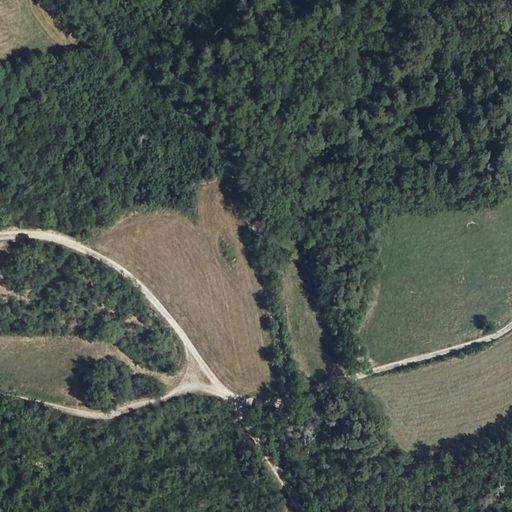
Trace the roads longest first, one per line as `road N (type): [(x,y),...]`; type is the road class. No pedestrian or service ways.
road 1 (track): [(0,234),(63,241),(123,272),(229,399)]
road 2 (track): [(289,403),(511,323)]
road 3 (track): [(0,395),(103,415),(178,391),(229,399)]
road 4 (track): [(229,399),(296,511)]
